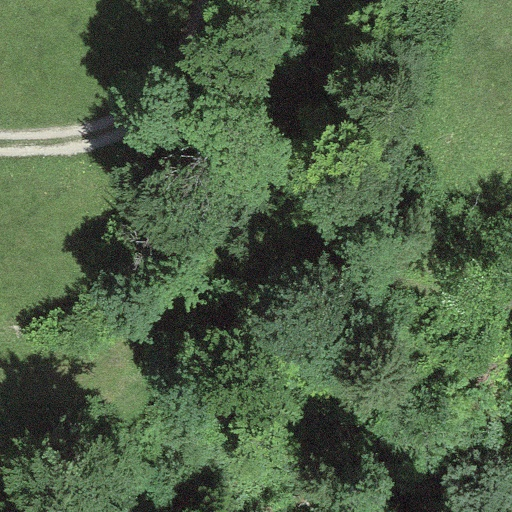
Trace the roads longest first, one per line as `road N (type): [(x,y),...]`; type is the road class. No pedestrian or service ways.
road 1 (track): [(0,373),(70,371),(205,273),(259,248),(321,244),(434,290),(511,307)]
road 2 (track): [(204,0),(187,83),(103,125),(0,137)]
